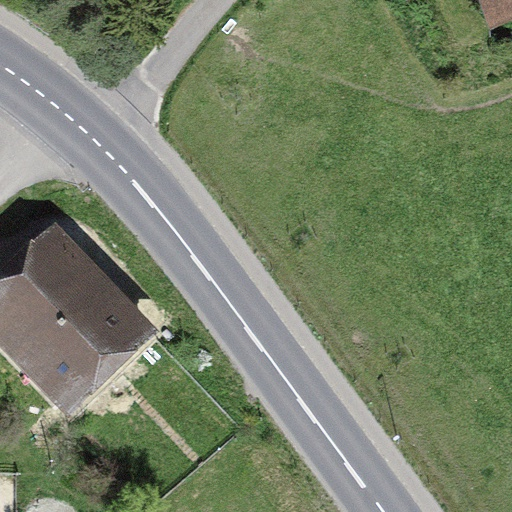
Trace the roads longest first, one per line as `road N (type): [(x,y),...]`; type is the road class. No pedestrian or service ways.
road 1 (secondary): [(382,511),(201,264),(93,136)]
road 2 (residential): [(217,0),(93,136)]
